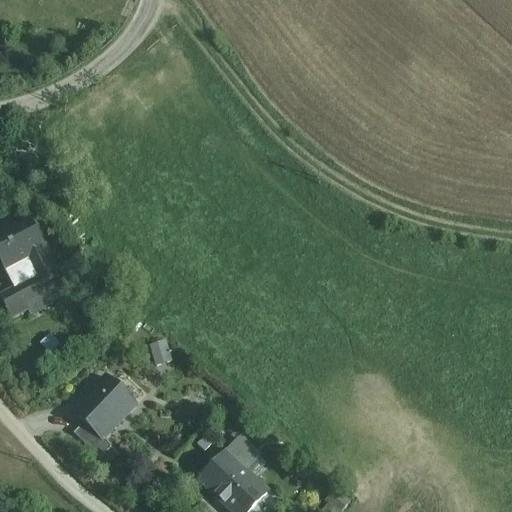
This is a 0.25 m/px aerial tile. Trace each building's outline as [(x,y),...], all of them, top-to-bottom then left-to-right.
[(30,222),(0,237),(0,262),(15,291),(0,298),(12,321),(28,313),(25,306),(57,290),(62,300),(68,297),(63,287),(63,286),(30,222)] [(103,303),(95,306),(98,316),(107,313),(103,303)] [(98,317),(88,329),(98,336),(107,325),(98,317)] [(120,330),(109,322),(98,336),(97,338),(108,346),(120,330)] [(152,345),(158,367),(175,362),(168,340),(152,345)] [(136,407),(106,378),(73,413),(85,424),(102,441),(103,441),(136,407)] [(102,441),(85,424),(74,436),(100,461),(111,449),(103,441),(102,441)] [(241,443),(227,457),(201,485),(229,511),(251,511),(267,495),(244,473),(258,459),(241,443)] [(340,511),(348,504),(336,494),(329,502),(339,511),(340,511)]
